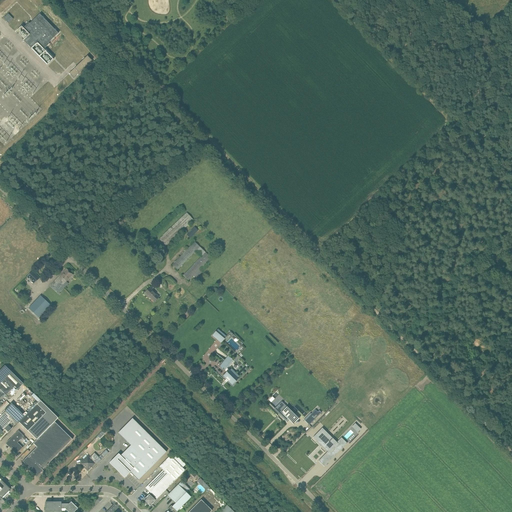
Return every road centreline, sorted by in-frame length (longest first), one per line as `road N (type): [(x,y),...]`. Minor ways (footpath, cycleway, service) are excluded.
road 1 (unclassified): [(326,511),(0,187)]
road 2 (track): [(500,440),(212,142)]
road 3 (track): [(212,142),(74,0)]
